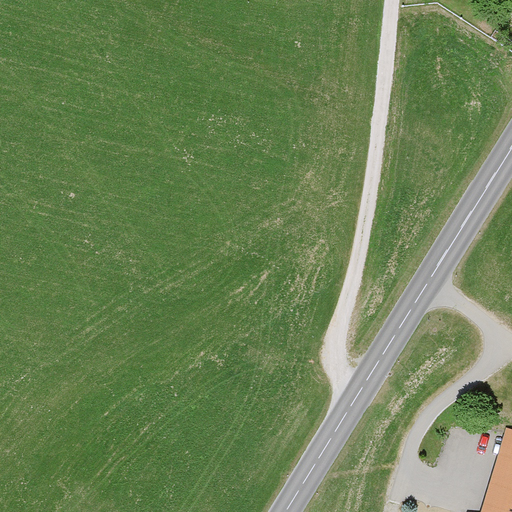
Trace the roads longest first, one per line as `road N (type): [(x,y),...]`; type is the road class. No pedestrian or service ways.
road 1 (residential): [(352,399),(335,363),(335,335),(365,223),(392,0)]
road 2 (track): [(391,511),(432,410),(485,366),(504,338),(427,281)]
road 3 (secondary): [(511,147),(352,399)]
road 4 (secondary): [(352,399),(283,511)]
